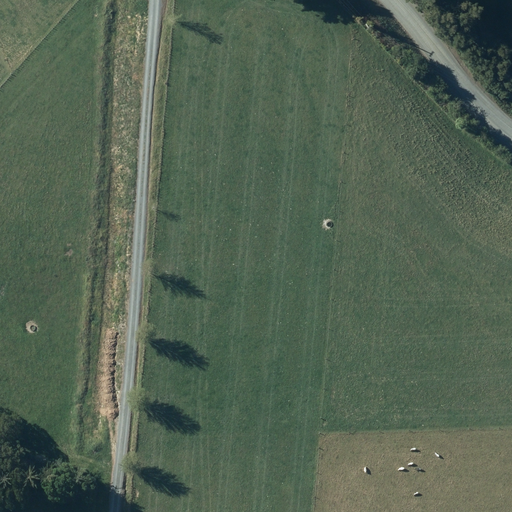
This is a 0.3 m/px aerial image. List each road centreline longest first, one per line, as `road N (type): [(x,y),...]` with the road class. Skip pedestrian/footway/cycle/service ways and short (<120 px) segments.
road 1 (unknown): [(138,0),(100,511)]
road 2 (unclassified): [(511,134),(462,88),(396,0)]
